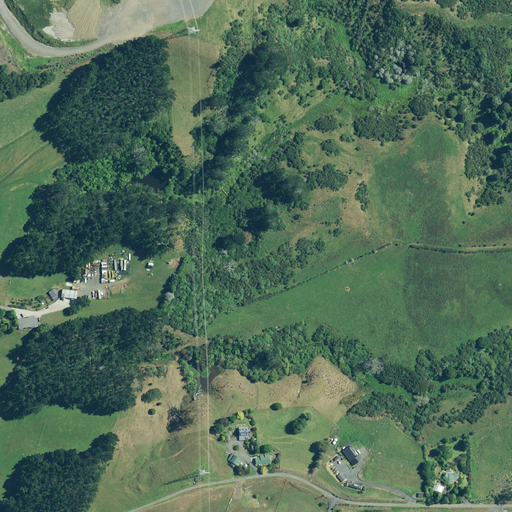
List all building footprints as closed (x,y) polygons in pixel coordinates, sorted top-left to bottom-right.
[(77,291),(61,290),(61,297),(76,299),(77,291)] [(35,319),(34,316),(18,319),(19,329),(37,326),(36,318),(35,319)] [(247,436),(247,427),(238,427),(238,436),(238,437),(239,440),(245,440),(244,437),(247,437),(247,436)] [(230,461),(228,465),(232,468),(235,465),(238,466),(242,460),(231,454),(227,460),(230,461)] [(269,455),(268,455),(259,456),(259,458),(254,458),(255,465),(259,464),(259,466),(262,466),(261,464),(269,463),(270,463),(269,455)] [(334,465),(330,468),(336,475),(340,472),(334,465)] [(458,476),(450,468),(441,477),(448,484),(451,481),(452,482),(458,476)] [(346,478),(341,473),(337,477),(342,482),(346,478)] [(442,484),(437,482),(433,490),(441,494),(444,487),(441,486),(442,484)]
